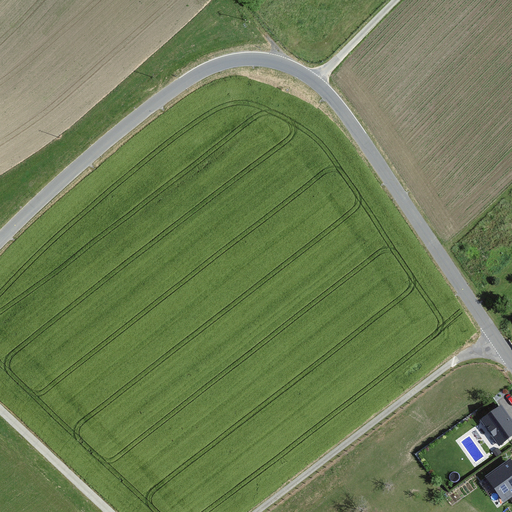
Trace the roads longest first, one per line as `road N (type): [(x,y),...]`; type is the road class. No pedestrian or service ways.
road 1 (tertiary): [(0,239),(171,90),(221,63),(275,61),(337,104),(511,361)]
road 2 (track): [(254,511),(495,336)]
road 3 (track): [(0,409),(104,511)]
